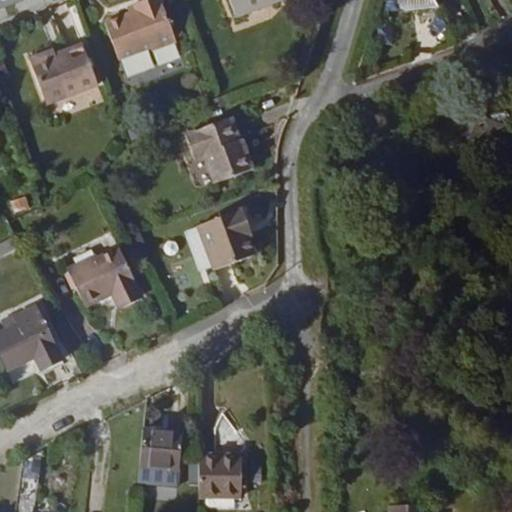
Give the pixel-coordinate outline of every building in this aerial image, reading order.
[(140,0),(141,3),(109,14),(125,56),(157,45),(156,41),(179,32),(166,0),(140,0)] [(57,42),(33,52),(51,95),(101,76),(86,36),(58,46),(57,42)] [(465,109),(479,134),(511,114),(511,92),(511,93),(509,94),(508,97),(507,99),(501,89),(465,109)] [(234,115),(188,132),(197,155),(207,151),(218,179),(257,165),(246,136),(244,137),(234,115)] [(247,206),(202,222),(218,265),(258,250),(251,231),(248,224),(253,222),(247,206)] [(0,255),(28,242),(23,231),(0,241),(0,255)] [(103,255),(102,253),(76,265),(93,301),(120,289),(125,299),(147,289),(125,244),(103,255)] [(19,311),(22,320),(0,329),(0,346),(10,367),(38,354),(45,366),(68,356),(41,302),(19,311)] [(14,383),(37,372),(33,363),(10,374),(14,383)] [(206,444),(205,486),(250,487),(250,446),(255,434),(235,403),(224,420),(230,427),(235,444),(206,444)] [(187,428),(148,425),(145,460),(185,463),(187,428)] [(47,444),(27,453),(27,456),(45,458),(47,444)] [(27,456),(19,511),(38,511),(45,458),(27,456)] [(430,507),(429,493),(393,492),(392,511),(435,511),(435,507),(430,507)] [(511,511),(511,492),(495,500),(500,511),(511,511)]
